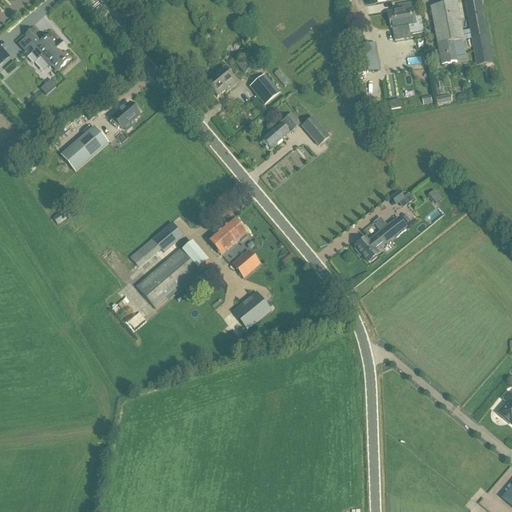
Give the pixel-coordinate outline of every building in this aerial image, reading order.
[(464,0),(477,67),(493,64),(481,0),(464,0)] [(399,11),(389,13),(390,21),(392,30),(393,30),(395,41),(412,38),(412,35),(423,33),(420,16),(415,17),(414,13),(419,12),(417,3),(398,6),(399,11)] [(438,46),(439,52),(436,52),(438,66),(442,65),(442,66),(467,61),(463,42),(465,41),(458,3),(430,8),(438,47),(438,46)] [(70,60),(63,53),(64,51),(58,44),(56,46),(50,38),(44,43),(44,42),(42,43),(32,32),(26,37),(27,38),(18,46),(24,53),(30,47),(34,52),(31,55),(37,61),(40,59),(49,69),(52,67),(57,72),(62,67),(63,68),(65,66),(64,65),(70,60)] [(380,71),(375,45),(354,49),(358,74),(380,71)] [(243,57),(235,64),(244,75),(253,68),(243,57)] [(211,90),(217,98),(225,91),(227,93),(236,85),(229,76),(230,75),(225,68),(216,76),(218,77),(209,85),(212,89),(211,90)] [(264,105),(278,94),(264,77),(250,88),(264,105)] [(450,86),(452,99),(464,98),(463,85),(450,86)] [(129,104),(112,119),(119,127),(122,130),(123,129),(126,132),(132,127),(129,124),(139,116),(129,104)] [(291,115),(284,122),(262,141),(270,150),(299,125),(291,115)] [(329,138),(312,119),(302,128),(318,147),(329,138)] [(108,144),(93,127),(60,157),(75,174),(108,144)] [(26,174),(33,168),(30,165),(23,170),(26,174)] [(53,220),(57,226),(70,217),(66,210),(53,220)] [(247,237),(246,235),(233,219),(208,241),(221,256),(240,240),(241,242),(247,237)] [(356,249),(354,250),(360,257),(361,256),(368,264),(370,262),(371,263),(377,259),(375,257),(382,252),(380,249),(405,228),(398,219),(387,227),(380,219),(373,224),(380,233),(372,240),(375,243),(371,247),(365,240),(355,248),(356,249)] [(153,240),(161,251),(164,254),(183,237),(172,224),(153,240)] [(180,249),(135,288),(155,311),(199,274),(205,281),(216,271),(208,261),(192,242),(182,251),(180,249)] [(231,265),(243,279),(260,265),(248,251),(231,265)] [(223,291),(232,287),(229,282),(220,286),(223,291)] [(238,307),(232,312),(247,332),(248,331),(272,312),(256,293),(251,296),(238,307)] [(118,300),(111,308),(117,313),(124,305),(118,300)] [(177,323),(164,328),(176,358),(189,354),(177,323)] [(227,326),(222,331),(225,335),(231,331),(231,330),(228,326),(227,326)] [(506,402),(509,403),(499,415),(511,425),(511,424),(511,423),(511,422),(511,421),(511,396),(506,402)]
